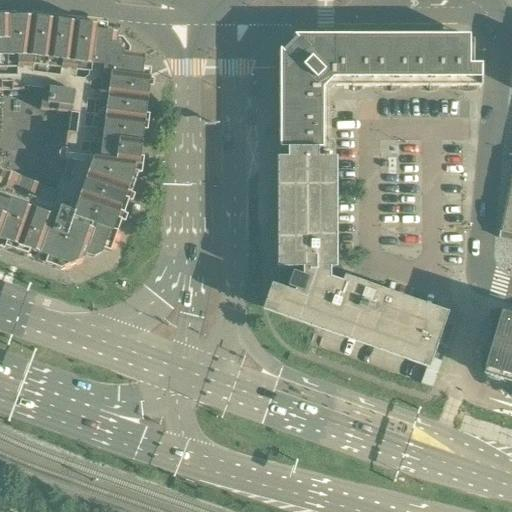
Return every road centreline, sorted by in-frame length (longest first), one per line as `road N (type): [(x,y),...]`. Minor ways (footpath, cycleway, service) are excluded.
road 1 (unclassified): [(206,380),(228,329),(235,278),(237,55)]
road 2 (secondary): [(470,473),(206,380)]
road 3 (unclassified): [(480,279),(498,45),(486,11)]
road 4 (secondary): [(156,446),(356,511)]
road 5 (unclassified): [(187,69),(188,264)]
road 6 (secondary): [(0,389),(156,446)]
road 7 (unclassified): [(511,408),(478,398),(459,380),(480,279)]
road 8 (unclassified): [(265,16),(347,17),(385,2)]
road 9 (unclassified): [(188,264),(160,302),(96,339)]
